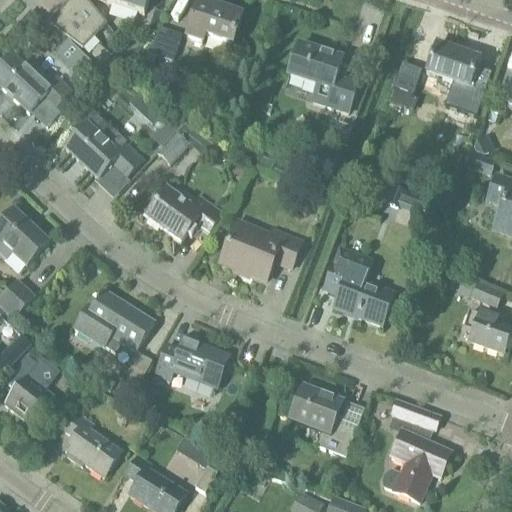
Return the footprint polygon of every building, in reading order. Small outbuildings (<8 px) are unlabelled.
[(144,19),(150,0),(92,0),(92,2),(144,19)] [(46,23),(77,46),(94,26),(68,1),(46,23)] [(233,51),(243,19),(200,5),(189,36),(233,51)] [(173,64),(182,39),(163,32),(149,55),(173,64)] [(97,48),(91,56),(103,65),(109,57),(97,48)] [(476,120),(488,85),(475,81),(481,63),(437,48),(427,78),(460,89),(452,112),(476,120)] [(349,117),(359,87),(338,80),(344,63),(300,49),(289,81),(319,91),(314,106),(349,117)] [(84,58),(71,72),(87,86),(99,73),(84,58)] [(48,92),(13,59),(0,73),(0,94),(2,93),(29,118),(45,101),(57,112),(72,95),(57,82),(48,92)] [(113,59),(107,68),(119,77),(126,69),(113,59)] [(402,67),(393,92),(414,99),(423,74),(402,67)] [(394,94),(390,107),(409,113),(413,100),(394,94)] [(140,98),(130,108),(153,130),(163,119),(140,98)] [(97,117),(112,128),(119,118),(105,107),(97,117)] [(116,201),(131,186),(127,182),(144,164),(93,115),(78,132),(81,135),(65,152),(116,201)] [(164,148),(181,131),(173,123),(156,140),(164,148)] [(168,169),(188,148),(178,138),(158,159),(168,169)] [(493,178),(496,168),(470,158),(466,168),(493,178)] [(324,189),(332,168),(319,163),(311,184),(324,189)] [(260,181),(257,190),(275,198),(274,204),(281,207),(283,201),(289,203),(293,193),(260,181)] [(511,242),(511,187),(497,182),(489,206),(504,211),(495,236),(511,242)] [(393,191),(386,208),(400,213),(406,196),(393,191)] [(191,212),(167,194),(147,223),(180,247),(196,226),(209,236),(223,217),(199,201),(191,212)] [(426,204),(419,221),(432,226),(438,208),(426,204)] [(0,247),(26,273),(49,249),(14,215),(0,228),(0,247)] [(272,240),(239,226),(221,267),(266,286),(276,264),(292,271),(302,246),(275,235),(272,240)] [(382,331),(394,299),(363,287),(372,264),(340,252),(326,291),(341,296),(335,313),(382,331)] [(440,285),(443,275),(430,271),(426,280),(440,285)] [(35,300),(20,286),(0,307),(0,309),(14,322),(35,300)] [(498,311),(504,298),(478,288),(473,301),(498,311)] [(154,328),(103,296),(86,323),(82,320),(72,335),(102,354),(103,353),(113,359),(120,349),(135,359),(154,328)] [(504,361),(511,339),(511,337),(500,333),(502,327),(472,316),(467,330),(476,333),(471,349),(504,361)] [(13,365),(30,348),(22,339),(5,357),(13,365)] [(227,361),(185,344),(181,354),(164,348),(153,376),(170,383),(173,376),(214,392),(227,361)] [(32,432),(55,403),(26,381),(38,367),(27,359),(4,388),(15,397),(4,410),(32,432)] [(129,408),(141,385),(131,380),(119,403),(129,408)] [(346,460),(356,433),(336,425),(344,406),(302,390),(288,426),(321,439),(317,450),(346,460)] [(144,391),(136,410),(148,415),(155,396),(144,391)] [(435,434),(440,421),(396,404),(391,417),(435,434)] [(104,484),(122,459),(88,435),(94,427),(77,415),(64,433),(76,441),(65,457),(68,459),(66,462),(83,473),(84,470),(104,484)] [(444,474),(451,458),(401,437),(390,464),(405,470),(393,498),(419,509),(436,470),(444,474)] [(148,511),(179,511),(187,500),(147,475),(152,468),(140,460),(128,479),(140,486),(131,501),(148,511)] [(215,483),(224,467),(214,461),(205,478),(215,483)]
